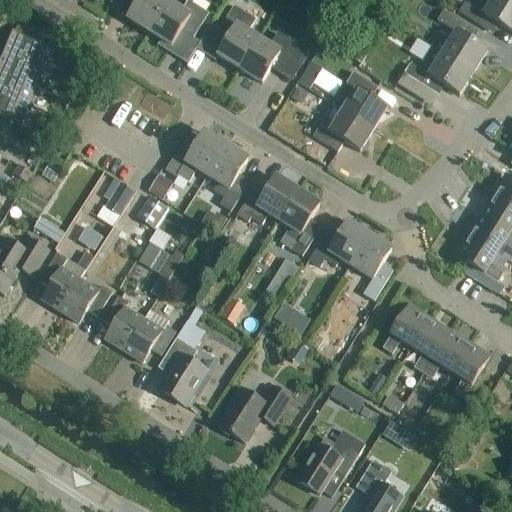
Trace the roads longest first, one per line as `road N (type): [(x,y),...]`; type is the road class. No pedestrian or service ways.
road 1 (residential): [(405,217),(380,214),(29,0)]
road 2 (residential): [(288,511),(0,330)]
road 3 (residential): [(511,339),(419,280),(405,217)]
road 4 (residential): [(511,100),(405,217)]
